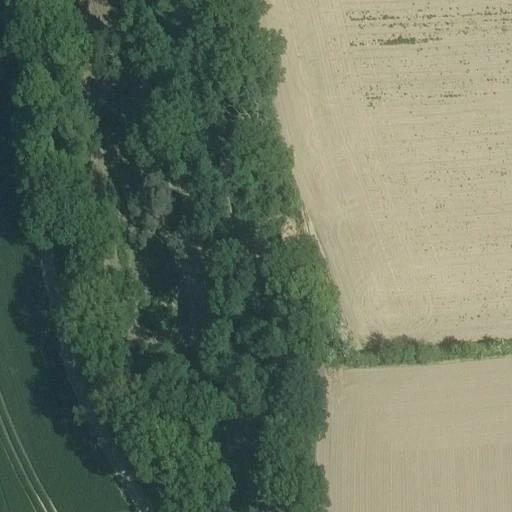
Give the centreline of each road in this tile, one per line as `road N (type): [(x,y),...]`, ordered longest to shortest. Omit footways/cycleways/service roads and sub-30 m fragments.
road 1 (unclassified): [(24,0),(27,121),(61,349),(84,410),(150,511)]
road 2 (track): [(92,0),(94,40),(84,65),(93,234),(127,361)]
